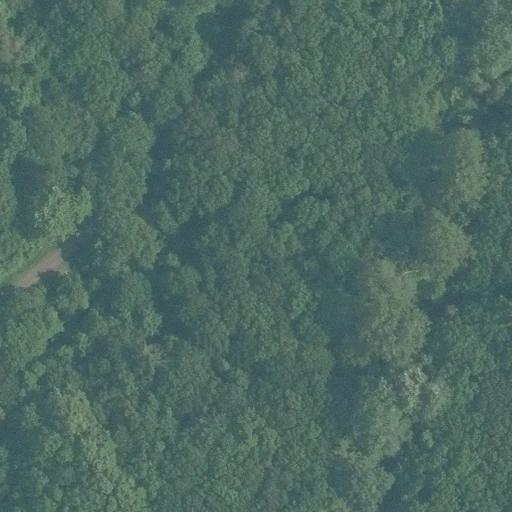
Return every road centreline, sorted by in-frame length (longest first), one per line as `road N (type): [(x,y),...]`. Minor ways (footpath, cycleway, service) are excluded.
road 1 (unknown): [(498,0),(437,218),(254,378),(160,511)]
road 2 (track): [(381,511),(388,424),(361,348)]
